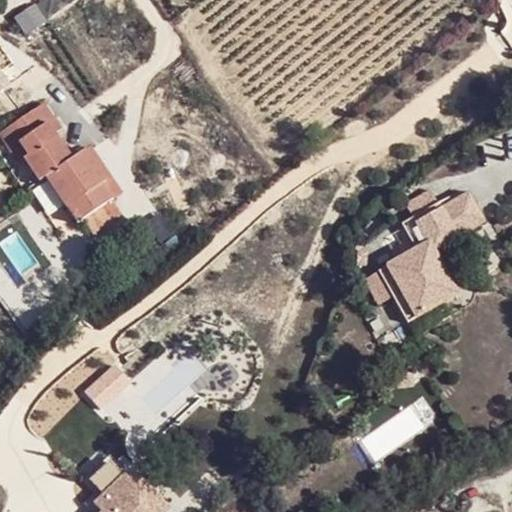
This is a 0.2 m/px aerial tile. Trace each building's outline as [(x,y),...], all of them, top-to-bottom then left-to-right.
[(60,130),(42,104),(16,123),(7,129),(26,154),(23,156),(41,182),(46,178),(73,159),(55,134),(60,130)] [(26,154),(7,129),(0,133),(0,139),(15,161),(23,156),(26,154)] [(73,159),(46,178),(78,223),(115,196),(84,152),(73,159)] [(457,193),(399,227),(414,254),(378,274),(392,301),(407,328),(458,299),(434,254),(484,225),(468,196),(460,200),(457,193)] [(378,274),(365,282),(379,309),(392,301),(378,274)] [(198,364),(187,376),(197,387),(209,375),(198,364)] [(413,373),(395,374),(397,392),(415,391),(413,373)] [(120,388),(110,378),(90,399),(101,409),(120,388)] [(284,434),(312,417),(297,390),(269,407),(284,434)] [(284,434),(269,407),(258,413),(246,420),(263,447),(284,434)] [(114,485),(101,472),(83,489),(96,502),(114,485)] [(123,506),(128,511),(154,511),(130,486),(127,488),(119,480),(115,484),(129,499),(123,506)] [(128,511),(123,506),(129,499),(115,484),(114,485),(96,502),(86,511),(128,511)]
